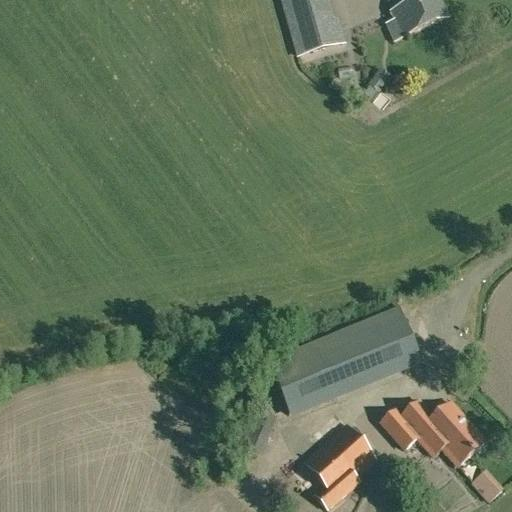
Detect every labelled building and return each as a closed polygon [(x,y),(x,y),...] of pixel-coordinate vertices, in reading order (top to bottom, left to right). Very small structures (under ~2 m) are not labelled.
[(312,29),(334,23),(327,0),(280,0),(298,62),(320,56),(312,29)] [(438,0),(398,0),(389,4),(393,11),(390,13),(394,22),(386,25),(394,42),(447,19),(438,0)] [(318,102),(321,118),(360,111),(353,70),(337,72),(341,98),(318,102)] [(287,333),(267,341),(275,360),(267,363),(288,415),(335,396),(329,382),(414,348),(399,310),(294,352),(287,333)] [(459,469),(485,444),(451,406),(434,421),(419,405),(400,422),(397,419),(385,430),(404,450),(416,440),(434,459),(443,451),(459,469)] [(276,420),(268,417),(255,412),(240,451),(261,458),(276,420)] [(356,480),(377,461),(346,427),(303,465),(325,489),(315,498),(326,511),(328,511),(359,484),(356,480)] [(502,491),(486,474),(472,486),(488,503),(502,491)]
